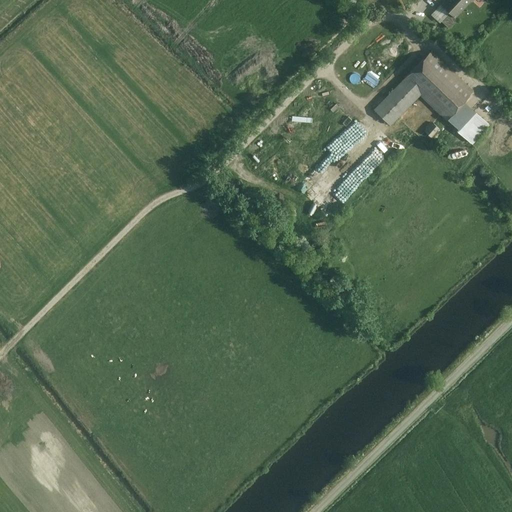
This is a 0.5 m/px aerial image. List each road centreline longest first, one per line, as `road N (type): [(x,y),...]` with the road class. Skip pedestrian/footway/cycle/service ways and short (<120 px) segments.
road 1 (track): [(414,0),(404,12),(376,17),(213,182),(150,209),(0,357)]
road 2 (residential): [(316,511),(511,321)]
